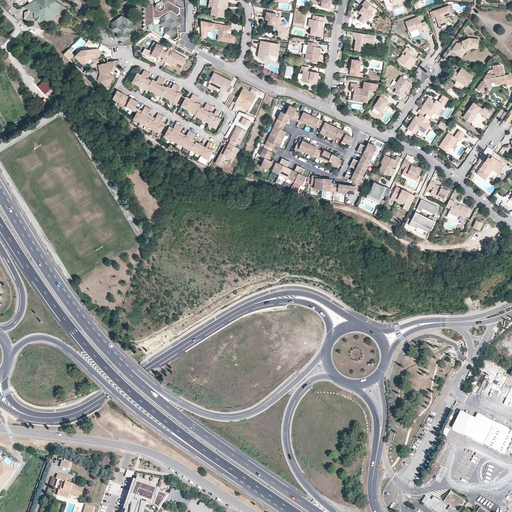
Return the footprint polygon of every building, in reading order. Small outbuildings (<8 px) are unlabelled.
[(32,10),(29,15),(34,19),(35,18),(40,21),(44,19),(55,25),(55,18),(54,12),(60,10),(60,4),(55,1),(54,0),(30,0),(31,1),(32,3),(27,6),(27,7),(32,10)] [(154,23),(153,20),(153,18),(159,18),(160,17),(170,12),(176,15),(177,13),(180,15),(180,8),(175,6),(173,4),(172,3),(175,1),(174,0),(149,0),(148,1),(148,3),(145,3),(145,28),(154,23)] [(214,0),(211,15),(224,17),(225,10),(227,2),(228,3),(228,0),(217,0),(217,1),(214,0)] [(375,8),(367,2),(363,7),(364,8),(360,13),(362,15),(358,20),(363,24),(367,19),(369,20),(373,15),(371,13),(375,8)] [(449,6),(430,12),(432,19),(436,17),(439,26),(447,23),(445,16),(452,14),(449,6)] [(165,32),(170,35),(175,32),(175,26),(180,23),(180,18),(170,12),(160,18),(160,20),(160,23),(165,26),(165,32)] [(287,30),(278,17),(275,17),(275,14),(265,12),(265,16),(266,16),(268,17),(267,19),(265,19),(265,20),(264,24),(270,25),(270,24),(271,23),(274,24),(276,28),(274,29),(275,32),(275,36),(285,38),(287,30)] [(325,17),(313,15),(313,20),(309,19),(308,27),(311,27),(310,34),(322,37),(323,29),(320,28),(320,26),(322,26),(323,21),(325,22),(325,17)] [(132,22),(122,17),(113,23),(113,29),(118,31),(119,37),(124,39),(128,36),(127,31),(132,28),(132,22)] [(418,17),(405,22),(410,33),(418,30),(419,32),(424,31),(425,34),(429,32),(429,31),(425,21),(421,23),(418,17)] [(208,23),(202,21),(201,34),(206,35),(207,30),(209,28),(213,29),(214,29),(219,29),(219,32),(221,35),(218,36),(221,41),(224,40),(225,42),(234,44),(235,36),(230,35),(228,36),(227,34),(228,31),(231,31),(232,27),(211,23),(210,23),(209,24),(208,23)] [(375,36),(353,32),(353,36),(355,37),(356,37),(356,39),(354,50),(364,52),(366,42),(373,43),(375,36)] [(478,46),(479,39),(472,38),(470,38),(462,41),(463,44),(460,45),(458,43),(457,43),(451,51),(459,56),(461,52),(462,52),(465,49),(472,45),(478,46)] [(277,57),(279,44),(260,41),(259,50),(261,51),(259,59),(260,60),(268,62),(269,56),(277,57)] [(317,47),(317,43),(308,42),(305,59),(318,61),(320,53),(318,53),(318,48),(317,47)] [(165,47),(158,43),(152,54),(156,57),(160,55),(164,58),(167,52),(163,50),(165,47)] [(461,52),(459,56),(461,57),(466,51),(472,47),(477,48),(478,46),(472,45),(465,49),(462,52),(461,52)] [(99,47),(93,48),(93,49),(89,50),(89,48),(83,49),(77,54),(85,63),(91,57),(95,60),(102,53),(104,52),(100,48),(99,47)] [(409,69),(412,65),(411,64),(412,62),(413,63),(416,59),(411,55),(413,52),(406,47),(403,50),(406,52),(404,55),(399,62),(409,69)] [(187,59),(173,51),(171,53),(168,51),(167,52),(164,58),(163,60),(167,62),(168,60),(177,65),(178,63),(184,66),(187,59)] [(85,63),(77,54),(76,56),(84,64),(85,63)] [(361,61),(352,59),(349,75),(359,77),(360,73),(359,73),(361,61)] [(115,60),(108,61),(107,62),(102,64),(105,73),(101,80),(108,87),(115,75),(113,74),(110,73),(115,65),(121,64),(120,60),(115,60)] [(504,76),(502,66),(500,63),(493,64),(494,70),(495,73),(491,74),(491,72),(487,73),(484,78),(484,80),(482,80),(477,88),(483,92),(486,87),(486,83),(490,83),(494,82),(494,84),(499,83),(499,82),(504,81),(505,85),(511,83),(511,77),(510,75),(504,76)] [(309,67),(301,66),(301,70),(303,71),(301,80),(303,82),(317,84),(318,73),(308,71),(309,67)] [(467,84),(473,76),(461,68),(458,73),(454,70),(450,76),(454,79),(454,78),(456,80),(462,83),(463,81),(467,84)] [(139,86),(148,71),(145,69),(142,74),(142,75),(140,74),(141,73),(138,72),(132,82),(136,84),(139,86)] [(148,78),(151,73),(148,71),(139,86),(143,88),(146,90),(147,88),(152,80),(150,79),(149,80),(148,79),(148,78)] [(215,72),(210,81),(211,82),(209,86),(213,88),(219,87),(223,89),(228,91),(233,82),(215,72)] [(163,78),(159,76),(157,81),(156,82),(155,81),(155,80),(153,78),(152,80),(147,88),(155,92),(163,78)] [(406,88),(408,88),(411,83),(401,76),(394,87),(396,88),(394,92),(403,97),(405,94),(404,94),(406,90),(405,89),(406,88)] [(163,85),(166,80),(163,78),(155,92),(162,97),(162,95),(167,87),(165,86),(165,85),(164,86),(163,85)] [(45,80),(37,86),(49,99),(56,92),(45,80)] [(359,84),(351,83),(350,87),(355,88),(353,97),(361,99),(361,102),(367,102),(369,90),(374,91),(377,86),(378,84),(364,81),(363,89),(358,88),(359,84)] [(171,87),(168,86),(167,87),(162,95),(166,98),(170,100),(178,85),(175,83),(174,84),(172,88),(171,89),(170,88),(171,87)] [(179,93),(178,93),(178,92),(181,87),(178,85),(170,100),(173,102),(177,104),(182,94),(180,93),(180,92),(179,93)] [(125,94),(117,89),(112,98),(120,102),(118,104),(122,106),(127,97),(124,95),(125,94)] [(257,97),(243,89),(236,102),(245,107),(244,108),(249,111),(257,97)] [(388,97),(382,93),(380,96),(380,97),(373,108),(380,113),(388,102),(386,100),(388,97)] [(196,96),(193,94),(191,99),(190,100),(189,99),(189,98),(187,96),(181,106),(185,108),(188,110),(196,96)] [(199,98),(196,96),(188,110),(192,112),(195,114),(200,106),(201,105),(198,103),(198,104),(196,103),(197,102),(199,98)] [(430,96),(421,109),(428,114),(431,109),(434,112),(438,114),(443,107),(440,105),(442,102),(445,104),(447,101),(442,97),(440,100),(437,99),(436,100),(435,102),(433,100),(434,99),(430,96)] [(137,100),(130,97),(130,99),(127,97),(122,106),(125,108),(126,106),(137,112),(139,108),(138,108),(134,106),(137,100)] [(482,109),(472,102),(465,113),(466,114),(464,118),(469,122),(476,113),(477,114),(478,112),(486,118),(490,112),(483,107),(482,109)] [(204,109),(202,108),(203,107),(200,106),(195,114),(195,115),(198,118),(202,120),(210,105),(207,103),(204,108),(204,109)] [(141,110),(139,108),(137,112),(133,118),(140,122),(148,107),(145,105),(142,110),(142,111),(141,110)] [(214,114),(212,112),(211,113),(210,113),(211,112),(213,107),(210,105),(202,120),(209,124),(214,114)] [(293,117),(292,118),(296,120),(299,122),(299,120),(303,122),(314,127),(315,126),(318,128),(322,129),(321,131),(324,132),(323,134),(332,138),(333,137),(336,138),(337,136),(340,138),(343,139),(342,141),(350,145),(353,137),(350,136),(346,134),(347,132),(343,130),(303,112),(302,115),(296,112),(297,109),(289,105),(287,111),(286,114),(281,112),(271,134),(260,156),(265,158),(263,161),(261,166),(268,170),(270,167),(273,169),(272,171),(279,174),(287,178),(295,181),(302,185),(306,177),(302,175),(305,169),(301,167),(297,165),(294,171),(291,170),(287,168),(290,162),(286,160),(282,158),(279,164),(276,162),(273,160),(272,161),(269,160),(272,152),(271,152),(272,149),(272,148),(273,144),(275,145),(279,147),(286,132),(282,130),(281,129),(283,125),(285,122),(286,123),(289,117),(289,115),(293,117)] [(149,115),(148,115),(148,114),(151,109),(148,107),(140,122),(146,126),(152,116),(149,114),(149,115)] [(222,120),(218,118),(218,119),(217,118),(217,117),(220,112),(217,110),(216,110),(214,114),(209,124),(208,125),(211,127),(217,130),(222,120)] [(158,113),(156,118),(155,119),(154,118),(155,117),(152,116),(146,126),(153,129),(161,115),(158,113)] [(428,125),(430,121),(419,114),(417,117),(416,116),(407,129),(415,135),(419,128),(425,132),(429,126),(428,125)] [(162,123),(161,122),(164,116),(161,115),(153,129),(160,133),(165,124),(163,122),(162,123)] [(240,123),(248,127),(251,122),(243,117),(240,123)] [(447,125),(441,120),(437,126),(443,130),(447,125)] [(172,127),(170,126),(164,136),(171,140),(179,125),(176,123),(173,128),(173,129),(172,128),(172,127)] [(177,143),(183,134),(180,132),(180,133),(179,132),(182,127),(179,125),(171,140),(177,143)] [(246,132),(237,127),(233,135),(232,137),(232,136),(230,140),(230,141),(228,144),(235,148),(237,144),(239,146),(246,132)] [(192,132),(189,131),(186,136),(185,136),(185,135),(183,134),(177,143),(184,147),(192,132)] [(193,140),(192,140),(195,134),(192,132),(184,147),(190,151),(191,151),(196,142),(196,141),(193,140)] [(462,136),(456,133),(454,136),(448,132),(438,146),(446,151),(449,146),(450,144),(452,146),(457,138),(460,140),(462,136)] [(340,157),(324,150),(324,152),(317,149),(318,147),(303,140),(301,143),(298,142),(294,149),(298,151),(299,149),(303,150),(320,159),(321,157),(325,159),(328,161),(332,163),(336,165),(336,166),(339,168),(342,160),(339,159),(340,157)] [(195,153),(200,145),(198,143),(196,142),(191,151),(195,153)] [(212,144),(208,142),(205,148),(200,156),(207,161),(213,151),(210,149),(210,150),(209,149),(212,144)] [(359,184),(377,146),(368,142),(367,146),(361,143),(359,147),(357,151),(363,154),(360,161),(354,158),(352,162),(350,166),(356,169),(353,176),(347,173),(345,177),(354,182),(352,186),(347,185),(335,184),(332,183),(332,181),(329,181),(329,179),(324,179),(320,178),(319,178),(319,180),(316,179),(316,178),(312,177),(311,185),(315,185),(314,189),(355,194),(356,189),(359,189),(361,185),(359,184)] [(238,149),(228,144),(226,149),(224,148),(222,150),(223,151),(222,153),(221,152),(215,164),(220,167),(226,157),(233,161),(237,153),(236,152),(238,149)] [(205,148),(200,145),(195,153),(200,156),(205,148)] [(395,159),(390,157),(387,155),(383,163),(382,163),(378,170),(388,175),(392,165),(396,167),(401,157),(397,155),(396,157),(395,159)] [(487,156),(475,173),(483,179),(486,174),(485,173),(493,163),(496,165),(494,168),(498,171),(503,164),(491,155),(489,157),(487,156)] [(422,168),(408,162),(409,161),(405,159),(401,167),(405,169),(403,171),(417,178),(422,168)] [(496,165),(493,163),(485,173),(486,174),(487,175),(491,169),(497,173),(498,171),(494,168),(496,165)] [(417,178),(403,171),(402,174),(416,180),(417,178)] [(451,187),(437,181),(437,179),(432,177),(429,184),(434,186),(432,190),(447,197),(451,187)] [(391,188),(387,186),(387,188),(379,184),(378,186),(373,184),(369,194),(381,200),(380,203),(383,204),(387,196),(391,188)] [(414,196),(396,187),(390,199),(396,201),(397,199),(405,203),(402,209),(407,211),(411,202),(415,204),(419,195),(416,194),(414,196)] [(435,214),(439,207),(421,199),(417,209),(421,211),(422,208),(435,214)] [(461,207),(458,205),(453,203),(454,201),(449,199),(446,206),(450,208),(448,212),(456,216),(458,214),(465,217),(469,208),(461,205),(461,207)] [(430,215),(428,218),(416,212),(415,215),(414,215),(409,225),(414,227),(416,222),(417,220),(418,221),(429,226),(434,217),(430,215)] [(417,220),(416,222),(430,229),(429,226),(418,221),(417,220)] [(479,230),(482,223),(476,220),(473,227),(479,230)] [(460,408),(455,405),(453,410),(454,411),(448,425),(485,444),(493,426),(460,410),(460,408)] [(511,435),(493,426),(485,444),(505,454),(511,439),(511,435)] [(477,467),(482,456),(476,453),(470,464),(477,467)] [(62,460),(60,467),(70,470),(72,464),(62,460)] [(0,488),(2,490),(16,471),(2,462),(0,465),(0,488)] [(56,479),(58,479),(63,481),(60,488),(60,489),(82,497),(85,488),(67,482),(68,478),(58,474),(56,479)] [(429,475),(423,481),(426,484),(433,479),(429,475)] [(143,511),(146,504),(152,506),(158,510),(168,495),(160,492),(161,489),(155,487),(155,485),(149,483),(150,483),(136,478),(136,481),(133,480),(122,511),(143,511)] [(82,497),(60,489),(59,489),(57,494),(68,498),(69,495),(81,498),(82,497)] [(466,501),(451,491),(445,501),(451,505),(446,511),(487,511),(481,507),(477,511),(460,511),(457,509),(460,503),(463,505),(466,501)] [(480,494),(475,500),(491,511),(501,511),(502,510),(480,494)]
